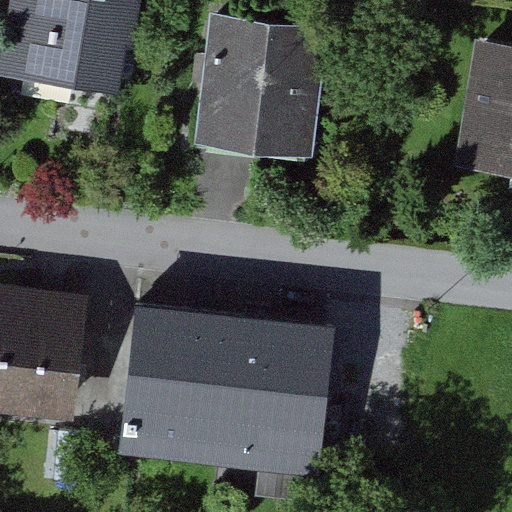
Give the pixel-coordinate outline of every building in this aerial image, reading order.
[(141,0),(24,0),(14,73),(121,89),(128,41),(135,42),(141,0)] [(325,23),(222,11),(208,141),(234,144),(311,153),(325,23)] [(511,48),(495,46),(480,148),(511,152),(511,48)] [(64,292),(16,286),(13,304),(0,302),(0,392),(73,402),(87,295),(64,292)] [(339,323),(153,302),(138,433),(182,438),(183,425),(326,441),(339,323)] [(88,507),(99,434),(79,431),(67,504),(88,507)]
